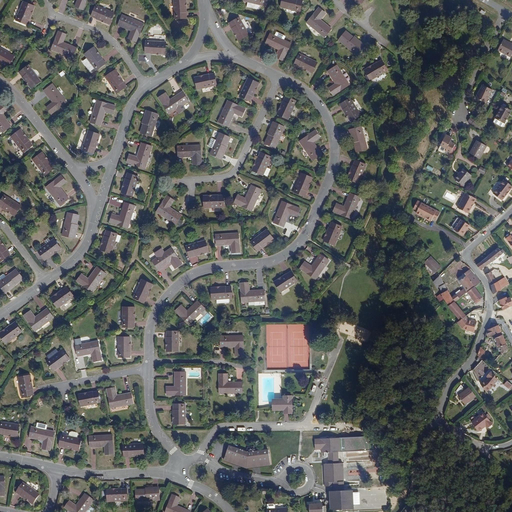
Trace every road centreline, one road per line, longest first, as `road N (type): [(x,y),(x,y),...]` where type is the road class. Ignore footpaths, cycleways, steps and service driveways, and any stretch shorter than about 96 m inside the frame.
road 1 (residential): [(148,361),(156,308),(180,282),(209,266),(281,256),(309,226),(330,175),(333,135),(306,91),(278,76)]
road 2 (residential): [(511,211),(464,247),(484,276),(489,306),(471,365),(435,420)]
road 3 (residential): [(278,76),(234,174),(166,185)]
road 4 (residential): [(145,87),(111,39),(53,13),(47,0)]
road 5 (residential): [(305,428),(218,428),(197,456)]
